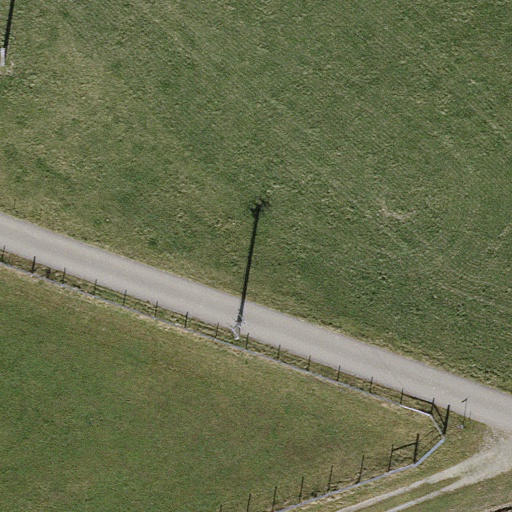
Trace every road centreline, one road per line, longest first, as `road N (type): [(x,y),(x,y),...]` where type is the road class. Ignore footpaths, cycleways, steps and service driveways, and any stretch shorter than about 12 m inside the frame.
road 1 (track): [(511,416),(0,225)]
road 2 (track): [(511,453),(367,511)]
